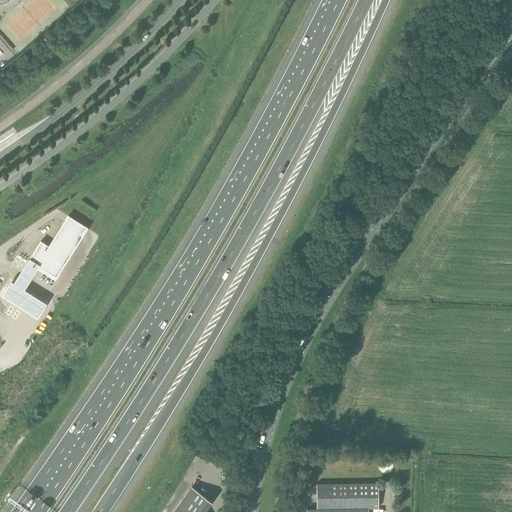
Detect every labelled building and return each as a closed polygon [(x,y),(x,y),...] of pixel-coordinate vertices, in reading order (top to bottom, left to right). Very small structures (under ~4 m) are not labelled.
[(87,227),(68,215),(67,216),(65,220),(61,226),(69,231),(80,238),(84,232),(86,228),(87,227)] [(61,226),(48,246),(67,258),(80,238),(61,226)] [(48,246),(40,241),(29,259),(39,265),(56,276),(64,263),(67,258),(53,249),(48,246)] [(39,265),(29,259),(14,282),(11,280),(2,294),(37,317),(46,303),(24,288),(39,265)] [(316,508),(307,508),(306,511),(368,511),(368,508),(378,508),(378,482),(316,483),(316,508)] [(203,511),(211,500),(192,486),(173,511),(203,511)]
